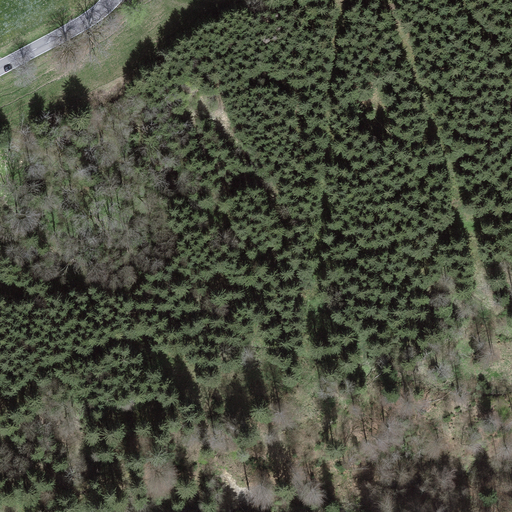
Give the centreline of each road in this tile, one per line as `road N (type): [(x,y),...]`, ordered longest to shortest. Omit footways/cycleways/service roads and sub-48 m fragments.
road 1 (track): [(197,0),(299,7),(358,0)]
road 2 (tertiary): [(111,0),(0,67)]
road 3 (track): [(511,158),(471,195),(465,214),(511,218)]
